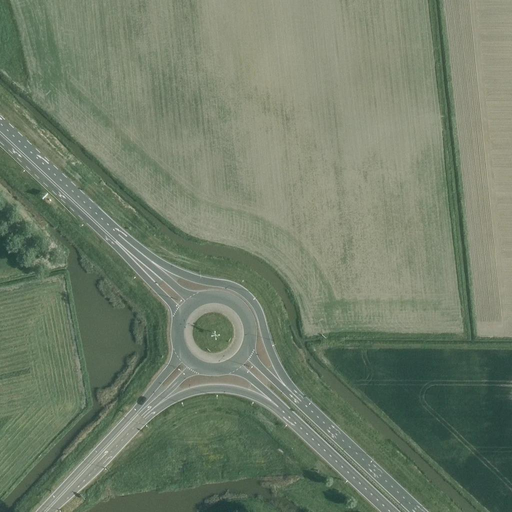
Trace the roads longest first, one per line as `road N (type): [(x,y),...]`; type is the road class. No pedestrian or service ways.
road 1 (trunk): [(298,403),(248,295),(171,268),(104,224)]
road 2 (trunk): [(126,427),(177,396),(228,388),(311,432)]
road 3 (primary): [(61,191),(179,317)]
road 4 (trunk): [(414,511),(298,403)]
